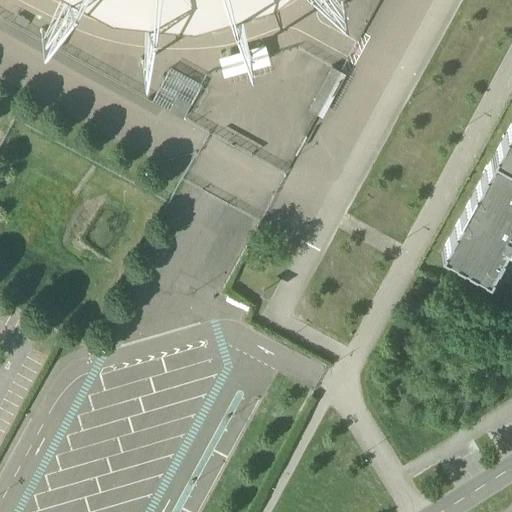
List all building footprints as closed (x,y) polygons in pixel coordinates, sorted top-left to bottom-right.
[(57,0),(42,32),(46,34),(65,0),(145,0),(144,64),(147,64),(156,0),(193,4),(207,0),(227,0),(249,48),(252,55),(254,55),(251,48),(236,0),(341,0),(346,5),(348,3),(345,0),(57,0)] [(33,21),(22,15),(18,22),(29,28),(33,21)] [(249,48),(220,56),(224,69),(225,75),(272,62),(269,55),(267,43),(251,48),(254,55),(252,55),(249,48)] [(332,67),(309,109),(317,114),(340,72),(332,67)] [(192,102),(178,94),(170,108),(184,116),(192,102)] [(511,238),(511,125),(441,252),(489,280),(511,238)]
